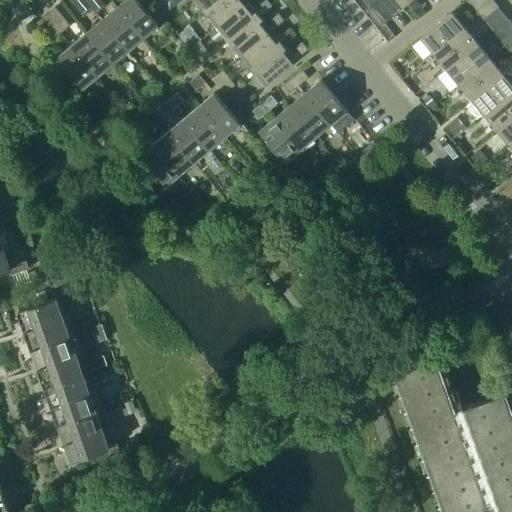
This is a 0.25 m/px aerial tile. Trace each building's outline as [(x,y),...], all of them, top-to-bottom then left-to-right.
[(91,7),(85,0),(69,0),(82,15),(91,7)] [(137,0),(125,0),(117,7),(143,38),(158,25),(137,0)] [(193,0),(204,12),(218,0),(193,0)] [(218,0),(204,12),(216,27),(247,1),(248,0),(218,0)] [(216,27),(228,41),(259,15),(272,5),(267,0),(264,0),(259,5),(260,7),(255,11),(247,1),(216,27)] [(393,16),(380,0),(374,0),(368,5),(384,24),(393,16)] [(380,0),(393,16),(403,8),(396,0),(380,0)] [(492,13),(499,7),(493,0),(488,0),(484,4),(492,13)] [(418,14),(424,10),(417,1),(411,6),(418,14)] [(492,13),(484,4),(476,10),(484,20),(492,13)] [(70,25),(55,6),(46,14),(61,32),(70,25)] [(117,7),(102,19),(127,50),(143,38),(117,7)] [(420,37),(433,53),(464,27),(451,11),(420,37)] [(267,25),(259,15),(228,41),(240,56),(271,30),(284,19),(278,13),(270,19),(272,21),(267,25)] [(61,32),(46,14),(36,22),(51,40),(61,32)] [(102,19),(86,32),(112,63),(127,50),(102,19)] [(240,56),(252,70),(283,44),(296,34),(290,27),(282,33),(284,36),(279,40),(271,30),(240,56)] [(477,43),(464,27),(433,53),(446,68),(477,43)] [(86,32),(71,45),(97,76),(112,63),(86,32)] [(192,34),(184,41),(188,47),(196,40),(192,34)] [(511,47),(511,37),(509,34),(501,41),(509,50),(511,47)] [(309,50),(308,49),(302,42),(294,48),(296,50),(291,54),(283,44),(252,70),(265,86),(309,50)] [(446,68),(459,83),(490,58),(477,43),(446,68)] [(81,89),(97,76),(71,45),(55,58),(81,89)] [(503,73),(490,58),(459,83),(472,99),(503,73)] [(299,85),(309,77),(302,69),(293,77),(299,85)] [(472,99),(484,114),(511,91),(511,84),(503,73),(472,99)] [(199,74),(189,82),(196,90),(206,82),(199,74)] [(299,85),(293,77),(283,85),(290,93),(299,85)] [(321,79),(305,92),(331,123),(339,132),(354,120),(347,110),(321,79)] [(511,117),(511,91),(484,114),(497,130),(511,117)] [(184,100),(177,92),(168,100),(175,107),(184,100)] [(224,136),(240,123),(214,92),(199,105),(224,136)] [(331,123),(305,92),(290,105),(316,136),(331,123)] [(268,110),(278,103),(271,94),(262,102),(268,110)] [(423,100),(429,107),(436,101),(430,94),(423,100)] [(175,107),(168,100),(159,108),(165,115),(175,107)] [(268,110),(262,102),(252,110),(259,118),(268,110)] [(209,148),(224,136),(199,105),(184,118),(209,148)] [(300,148),(316,136),(290,105),(275,118),(300,148)] [(123,110),(114,118),(120,126),(130,118),(123,110)] [(154,125),(147,118),(147,117),(138,125),(144,133),(154,125)] [(511,117),(497,130),(510,145),(511,143),(511,117)] [(209,148),(184,118),(168,130),(194,161),(209,148)] [(280,156),(285,161),(300,148),(275,118),(259,130),(280,156)] [(464,130),(456,118),(446,126),(454,137),(464,130)] [(144,133),(138,125),(128,133),(135,141),(144,133)] [(179,174),(194,161),(168,130),(153,143),(179,174)] [(179,174),(153,143),(137,156),(163,187),(179,174)] [(478,151),(471,156),(479,165),(486,160),(478,151)] [(511,181),(498,193),(507,204),(511,199),(511,181)] [(231,191),(236,197),(243,192),(239,186),(231,191)] [(0,272),(10,269),(11,274),(21,271),(28,268),(26,261),(18,264),(16,258),(8,261),(0,238),(0,236),(8,233),(6,227),(19,223),(16,216),(3,220),(0,221),(0,272)] [(71,271),(52,278),(56,289),(75,282),(71,271)] [(24,362),(30,379),(41,375),(49,396),(37,400),(43,417),(55,413),(62,433),(51,437),(57,454),(68,450),(72,461),(108,448),(110,453),(120,449),(115,436),(107,439),(98,415),(106,412),(102,399),(93,402),(85,377),(93,374),(91,369),(107,364),(104,356),(80,364),(71,340),(80,337),(75,324),(67,327),(56,296),(18,310),(22,321),(11,325),(17,341),(28,337),(35,358),(24,362)] [(511,511),(511,392),(510,389),(459,407),(436,344),(385,362),(438,511),(471,511),(494,504),(496,511),(511,511)] [(128,439),(133,454),(144,450),(138,435),(128,439)] [(0,511),(9,511),(7,506),(19,502),(12,485),(1,489),(0,485),(0,466),(5,464),(0,449),(0,511)]
